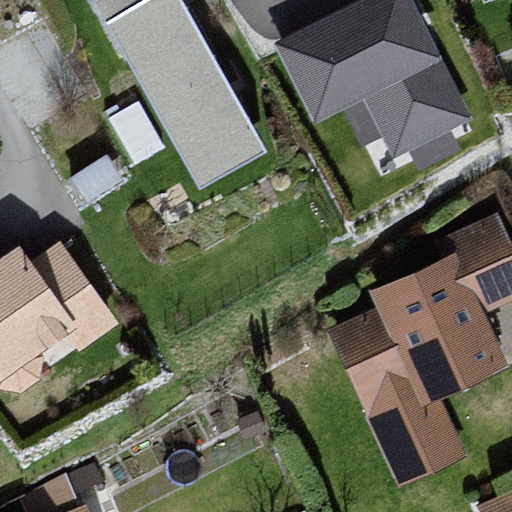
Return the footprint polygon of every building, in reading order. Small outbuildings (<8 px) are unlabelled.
[(94,0),(199,187),(267,150),(183,0),(94,0)] [(403,0),(367,0),(284,41),(302,77),(352,53),(396,144),(459,114),(403,0)] [(141,150),(163,135),(141,103),(119,117),(141,150)] [(452,255),(380,284),(387,300),(330,323),(396,485),(470,455),(445,393),(509,368),(486,312),(511,301),(511,241),(500,211),(443,234),(452,255)] [(13,247),(0,257),(0,389),(2,392),(27,396),(113,329),(53,246),(27,265),(13,247)] [(511,511),(511,490),(480,504),(483,511),(511,511)]
